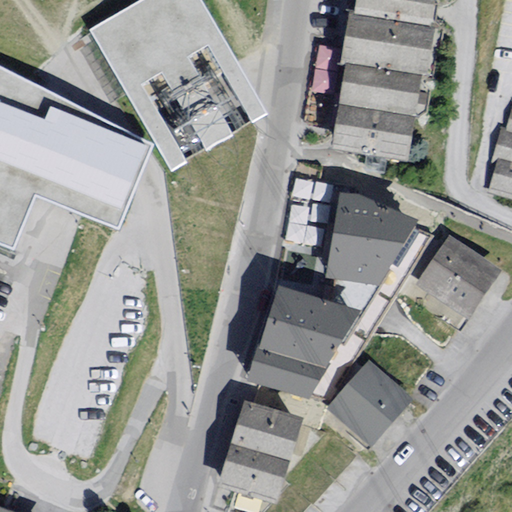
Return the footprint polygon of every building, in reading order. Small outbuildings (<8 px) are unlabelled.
[(201,0),(142,0),(92,30),(172,170),(266,113),(201,0)] [(439,0),(362,0),(360,14),(352,13),(344,63),(352,64),(342,130),(339,149),(413,160),(427,75),(433,76),(441,26),(436,25),(439,0)] [(152,145),(0,67),(0,249),(20,257),(43,196),(52,200),(120,226),(139,176),(152,145)] [(171,202),(194,334),(213,334),(229,279),(250,201),(266,113),(172,170),(171,202)] [(511,120),(509,132),(503,131),(496,158),(502,160),(494,193),(511,197),(511,120)] [(408,228),(301,184),(252,369),(315,388),(408,228)] [(505,269),(454,239),(424,288),(475,319),(505,269)] [(417,400),(373,362),(332,409),(376,447),(417,400)] [(224,484),(284,503),(310,419),(250,400),(224,484)]
